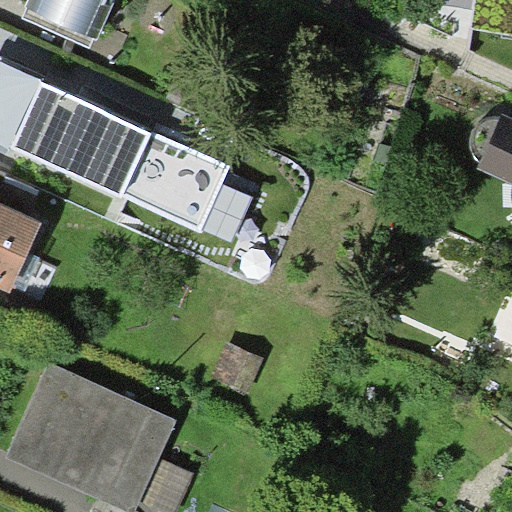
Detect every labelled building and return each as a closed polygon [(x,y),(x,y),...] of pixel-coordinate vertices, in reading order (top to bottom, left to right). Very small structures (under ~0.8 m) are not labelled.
[(100,0),(23,0),(15,24),(81,49),(100,0)] [(511,0),(469,0),(467,23),(511,28),(511,0)] [(187,145),(105,109),(72,184),(154,219),(187,145)] [(511,120),(492,111),(470,163),(511,181),(511,120)] [(45,159),(0,141),(0,194),(27,205),(45,159)] [(0,283),(29,222),(0,208),(0,283)] [(159,421),(41,367),(0,454),(0,455),(117,510),(159,421)]
